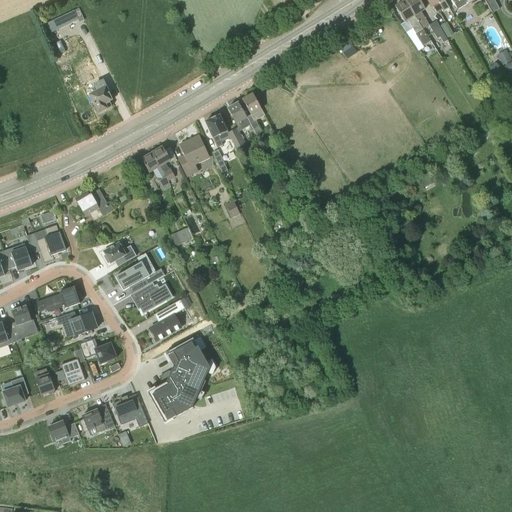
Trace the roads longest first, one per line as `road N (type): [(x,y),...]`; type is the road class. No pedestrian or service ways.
road 1 (secondary): [(0,198),(155,124),(358,0)]
road 2 (residential): [(0,424),(117,377),(129,358),(73,275),(59,273),(0,302)]
